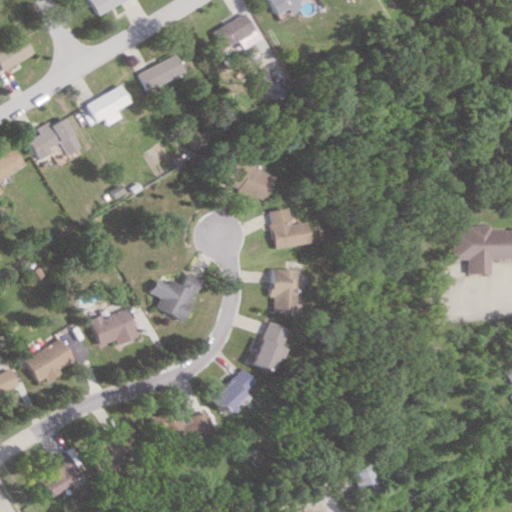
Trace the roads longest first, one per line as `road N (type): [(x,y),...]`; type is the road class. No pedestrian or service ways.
road 1 (residential): [(0,451),(71,408),(160,380),(207,347),(229,297),(214,229)]
road 2 (residential): [(183,0),(0,112)]
